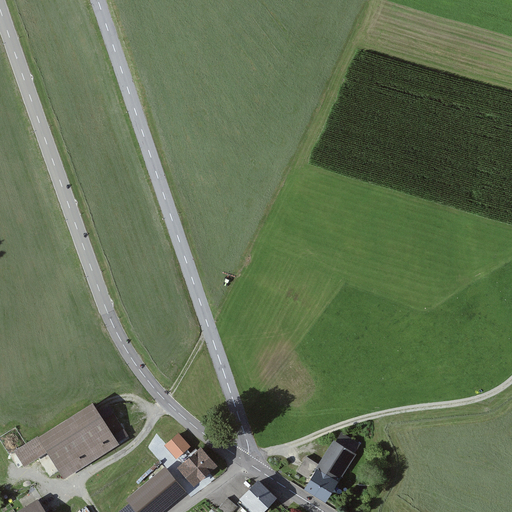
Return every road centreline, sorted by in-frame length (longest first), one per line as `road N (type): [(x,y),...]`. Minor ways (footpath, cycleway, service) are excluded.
road 1 (tertiary): [(247,462),(166,402),(122,342),(0,8)]
road 2 (tertiary): [(97,0),(246,439),(247,462)]
road 3 (track): [(511,381),(478,400),(384,414),(247,462)]
